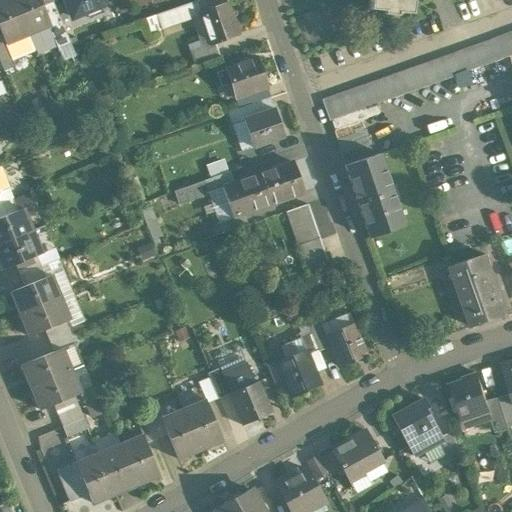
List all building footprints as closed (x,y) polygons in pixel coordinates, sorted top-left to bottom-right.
[(0,0),(0,34),(4,45),(5,44),(5,43),(25,35),(26,36),(26,35),(11,0),(0,0)] [(41,6),(37,0),(11,0),(26,35),(27,35),(27,34),(47,25),(48,26),(49,26),(41,6)] [(101,0),(64,0),(72,18),(103,5),(101,0)] [(360,0),(361,0),(368,1),(367,10),(381,12),(381,16),(393,17),(394,13),(408,15),(409,0),(360,0)] [(51,2),(41,6),(49,26),(48,26),(57,47),(68,42),(51,2)] [(196,2),(178,8),(180,16),(199,11),(196,2)] [(225,4),(199,13),(210,45),(214,44),(236,36),(225,4)] [(511,33),(321,101),(328,121),(511,56),(511,33)] [(0,34),(0,58),(9,55),(4,45),(0,34)] [(210,45),(189,52),(194,65),(219,57),(214,44),(210,45)] [(256,59),(224,70),(216,73),(220,86),(229,83),(234,99),(265,88),(266,88),(256,59)] [(265,88),(244,95),(248,106),(269,99),(265,88)] [(269,99),(248,106),(252,117),(273,110),(269,99)] [(252,117),(243,120),(252,147),(283,137),(274,110),(273,110),(252,117)] [(237,152),(252,147),(243,120),(228,125),(237,152)] [(255,154),(238,159),(241,168),(258,162),(255,154)] [(378,155),(344,166),(369,237),(403,226),(378,155)] [(292,163),(259,175),(269,205),(303,193),(292,163)] [(228,172),(202,181),(207,194),(222,189),(221,187),(232,184),(228,172)] [(232,184),(221,187),(222,189),(232,218),(242,215),(269,205),(259,175),(232,184)] [(202,181),(170,192),(175,205),(207,194),(202,181)] [(222,189),(207,194),(217,223),(232,218),(222,189)] [(0,192),(0,205),(12,201),(7,190),(0,192)] [(12,201),(0,205),(0,218),(17,212),(12,201)] [(138,209),(145,226),(155,222),(148,205),(138,209)] [(331,272),(307,205),(285,212),(309,280),(331,272)] [(0,218),(0,244),(32,231),(31,231),(22,211),(23,210),(23,209),(0,218)] [(232,218),(217,223),(221,234),(246,225),(242,215),(232,218)] [(155,222),(145,226),(151,240),(154,247),(161,244),(158,237),(161,236),(155,222)] [(32,231),(0,244),(0,267),(1,269),(0,269),(0,270),(15,265),(35,256),(41,253),(41,252),(40,253),(31,232),(32,232),(32,231)] [(151,240),(135,246),(140,259),(156,253),(154,247),(151,240)] [(486,255),(451,267),(472,328),(507,316),(486,255)] [(35,256),(15,265),(19,276),(40,267),(35,256)] [(40,267),(19,276),(24,287),(44,278),(40,267)] [(24,287),(10,293),(10,294),(11,293),(20,314),(19,314),(19,315),(60,298),(59,297),(59,298),(50,277),(51,277),(51,276),(44,278),(24,287)] [(60,298),(19,315),(19,316),(20,315),(29,336),(28,336),(28,337),(44,331),(64,322),(69,320),(69,319),(68,320),(59,299),(60,298)] [(320,321),(308,327),(311,334),(318,352),(324,350),(329,347),(325,336),(326,335),(320,321)] [(64,322),(44,331),(48,342),(69,333),(64,322)] [(326,335),(325,336),(329,347),(337,368),(365,356),(353,325),(326,335)] [(69,333),(48,342),(52,353),(61,349),(73,344),(69,333)] [(311,334),(299,339),(304,351),(305,351),(307,356),(318,352),(311,334)] [(299,338),(279,347),(284,359),(304,351),(299,339),(299,338)] [(52,353),(20,367),(21,368),(22,367),(30,388),(29,388),(30,389),(71,371),(70,371),(69,371),(61,351),(62,350),(61,349),(52,353)] [(284,359),(269,365),(276,382),(282,380),(289,397),(319,385),(314,372),(307,356),(305,351),(304,351),(284,359)] [(318,352),(307,356),(314,372),(325,368),(318,352)] [(249,360),(219,372),(221,375),(231,371),(238,390),(258,382),(249,360)] [(511,362),(501,366),(509,394),(511,402),(511,362)] [(219,372),(218,370),(207,374),(208,378),(217,398),(228,394),(220,375),(221,375),(219,372)] [(71,371),(30,389),(31,389),(39,409),(38,409),(39,410),(52,405),(73,396),(80,394),(79,393),(78,393),(70,372),(71,372),(71,371)] [(221,375),(220,375),(228,394),(238,390),(231,371),(221,375)] [(478,376),(448,387),(462,428),(491,418),(492,417),(486,401),(478,376)] [(208,378),(198,383),(205,400),(206,403),(217,399),(217,398),(208,378)] [(238,390),(228,394),(241,426),(271,413),(258,382),(238,390)] [(511,402),(509,394),(498,398),(507,428),(511,426),(511,402)] [(73,396),(52,405),(57,416),(77,408),(73,396)] [(498,398),(486,401),(492,417),(491,418),(496,432),(507,428),(498,398)] [(424,399),(392,417),(412,455),(440,440),(442,440),(440,436),(426,409),(429,408),(424,399)] [(204,402),(183,410),(183,409),(182,410),(199,450),(200,450),(200,449),(220,440),(221,441),(222,441),(206,403),(205,400),(204,401),(204,402)] [(57,416),(61,427),(82,419),(77,408),(57,416)] [(182,411),(162,419),(161,418),(160,419),(167,435),(177,459),(178,459),(178,458),(199,449),(199,450),(182,410),(182,411)] [(160,419),(158,414),(147,419),(156,439),(167,435),(160,419)] [(82,419),(61,427),(66,438),(87,430),(82,419)] [(147,419),(136,424),(141,435),(145,444),(156,439),(147,419)] [(365,432),(331,450),(341,469),(350,484),(365,476),(363,472),(382,461),(365,432)] [(461,456),(451,432),(440,436),(442,440),(440,440),(448,461),(461,456)] [(145,444),(141,435),(140,436),(140,437),(120,445),(119,444),(119,445),(136,485),(137,485),(136,484),(157,475),(157,476),(158,476),(145,444)] [(119,446),(98,455),(97,454),(114,495),(115,495),(114,494),(135,485),(136,486),(136,485),(119,445),(118,445),(119,446)] [(331,450),(330,448),(317,455),(327,474),(329,476),(341,469),(331,450)] [(114,495),(97,454),(96,454),(97,455),(76,464),(76,463),(75,464),(88,495),(92,504),(93,504),(93,503),(113,494),(114,495)] [(317,455),(306,461),(316,480),(327,474),(317,455)] [(88,495),(75,464),(56,472),(70,503),(88,495)] [(307,471),(293,479),(291,475),(276,483),(290,511),(303,511),(323,502),(307,471)] [(263,511),(251,490),(216,510),(217,511),(263,511)] [(429,511),(422,499),(410,508),(412,511),(429,511)] [(11,511),(7,502),(0,505),(0,511),(11,511)]
